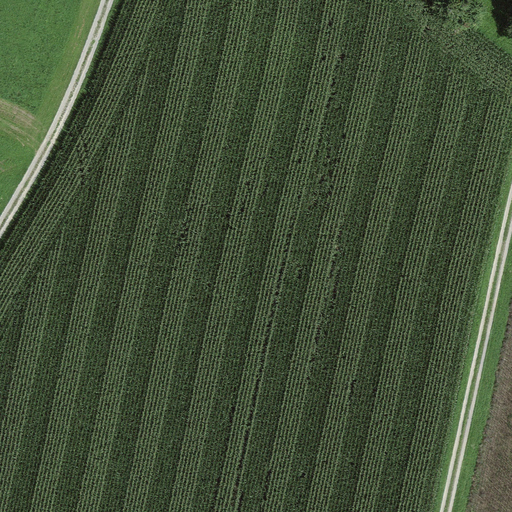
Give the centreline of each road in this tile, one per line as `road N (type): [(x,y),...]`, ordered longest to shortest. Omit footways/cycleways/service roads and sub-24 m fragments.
road 1 (track): [(444,511),(511,220)]
road 2 (track): [(111,0),(55,134),(0,231)]
